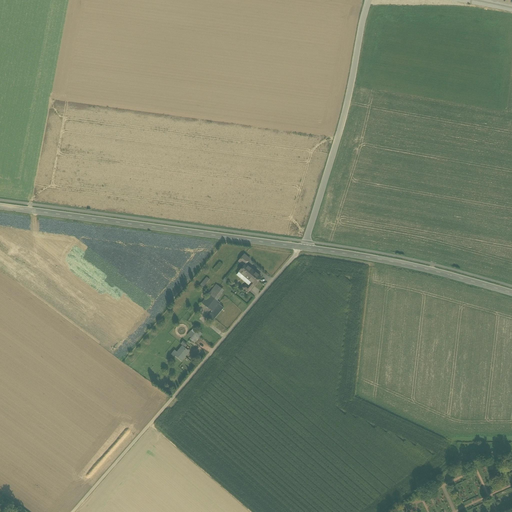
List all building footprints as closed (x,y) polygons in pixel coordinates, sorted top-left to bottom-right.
[(418,52),(425,12),(416,10),(416,13),(410,12),(405,36),(385,33),(389,13),(381,12),(374,11),(368,43),(418,52)] [(474,64),(490,66),(497,18),(481,16),(481,18),(461,16),(461,12),(446,10),(439,58),(454,60),(459,29),(479,32),(474,64)] [(238,262),(244,266),(245,264),(246,265),(250,259),(244,255),(238,262)] [(212,271),(215,274),(222,266),(219,264),(212,271)] [(239,272),(251,282),(255,285),(261,277),(246,265),(245,264),(244,266),(239,272)] [(236,275),(248,285),(251,282),(239,272),(236,275)] [(199,288),(202,290),(209,281),(206,279),(199,288)] [(212,297),(217,290),(219,288),(216,285),(208,295),(212,297)] [(221,293),(217,290),(212,297),(216,300),(221,293)] [(202,303),(212,312),(219,304),(220,303),(216,300),(212,297),(208,295),(202,303)] [(224,308),(219,304),(212,312),(206,319),(211,323),(224,308)] [(190,339),(194,343),(202,334),(197,330),(196,331),(194,334),(191,338),(190,339)] [(175,356),(181,362),(189,352),(182,346),(177,352),(178,353),(183,347),(188,351),(180,360),(175,356)] [(175,356),(180,360),(188,351),(183,347),(178,353),(175,356)]
